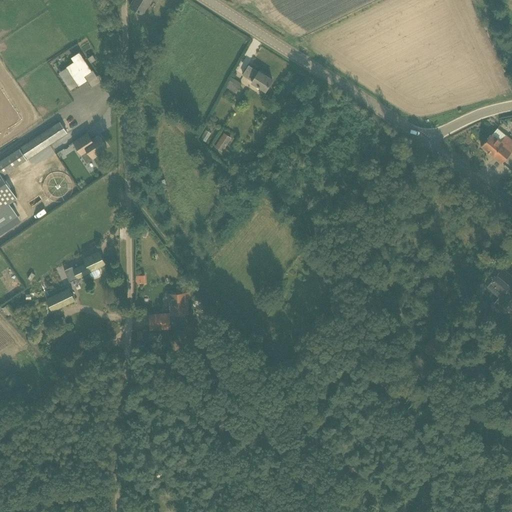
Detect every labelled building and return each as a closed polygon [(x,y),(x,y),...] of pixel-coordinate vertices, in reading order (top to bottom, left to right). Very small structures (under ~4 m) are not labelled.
[(134,0),(130,7),(142,14),(150,0),(134,0)] [(92,70),(80,52),(71,57),(74,62),(67,67),(68,68),(79,85),(79,86),(87,80),(84,75),(92,70)] [(92,55),(87,58),(91,63),(96,60),(92,55)] [(265,91),(272,80),(259,71),(256,75),(246,69),(242,75),(252,82),(252,83),(265,91)] [(231,77),(225,87),(235,93),(241,84),(231,77)] [(0,161),(0,228),(18,216),(10,204),(18,198),(3,176),(27,160),(27,159),(67,132),(60,122),(20,148),(0,161)] [(215,146),(222,151),(231,137),(224,132),(215,146)] [(88,151),(93,159),(101,153),(100,151),(107,146),(99,134),(92,139),(87,133),(73,142),(82,155),(88,151)] [(501,141),(492,133),(481,146),(501,163),(511,150),(511,140),(506,135),(501,141)] [(74,270),(70,272),(63,275),(67,283),(78,278),(89,272),(91,276),(93,277),(95,277),(99,275),(100,274),(100,271),(98,268),(98,267),(105,263),(99,251),(84,258),(87,263),(73,270),(74,270)] [(487,287),(499,298),(494,303),(502,309),(511,298),(511,276),(503,269),(487,287)] [(136,275),(136,282),(146,281),(145,274),(136,275)] [(69,288),(46,299),(53,312),(76,301),(69,288)] [(149,316),(150,323),(150,328),(169,326),(169,321),(179,321),(179,320),(185,320),(184,313),(188,313),(186,293),(169,294),(171,314),(149,316)] [(418,378),(435,360),(430,356),(443,341),(436,334),(406,367),(418,378)]
